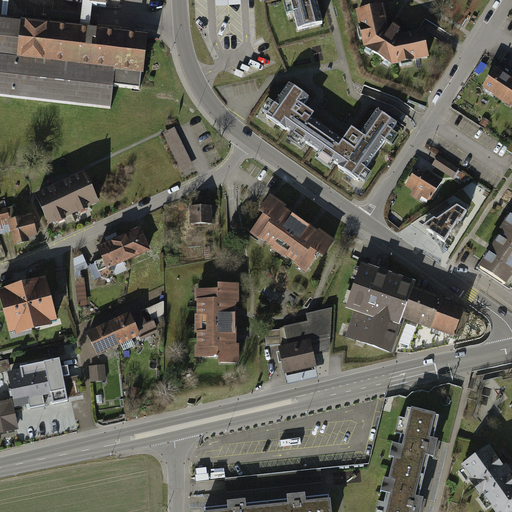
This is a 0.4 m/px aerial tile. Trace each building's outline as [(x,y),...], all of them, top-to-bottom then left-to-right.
[(84,0),(84,5),(121,9),(121,0),(84,0)] [(287,0),(295,31),(321,25),(314,0),(287,0)] [(380,9),(355,16),(365,53),(390,67),(429,60),(422,33),(391,37),(380,9)] [(23,20),(15,99),(111,109),(113,87),(140,90),(142,73),(145,73),(149,33),(79,25),(80,15),(49,11),(49,18),(24,15),(23,20)] [(0,96),(15,99),(23,20),(0,17),(0,96)] [(511,86),(511,80),(493,67),(478,88),(500,103),(511,86)] [(306,99),(287,86),(264,119),(284,132),(284,131),(309,148),(322,131),(307,121),(310,117),(299,109),(306,99)] [(511,86),(500,103),(511,111),(511,86)] [(341,145),(322,131),(309,148),(337,167),(335,169),(356,183),(395,126),(376,113),(359,138),(350,132),(341,145)] [(164,135),(182,172),(194,167),(176,130),(164,135)] [(460,169),(440,156),(434,167),(454,179),(460,169)] [(88,172),(36,194),(49,225),(101,202),(88,172)] [(423,172),(411,190),(431,203),(443,185),(423,172)] [(272,250),(279,255),(304,220),(292,212),(293,210),(272,196),(261,212),(265,215),(251,235),(261,242),(263,240),(273,247),(272,250)] [(511,207),(500,226),(511,232),(511,207)] [(7,209),(0,210),(0,221),(10,219),(7,209)] [(192,210),(193,226),(215,225),(214,209),(192,210)] [(23,217),(8,221),(16,247),(19,246),(41,240),(34,216),(24,219),(23,217)] [(430,217),(417,236),(436,249),(446,236),(451,240),(461,225),(448,216),(442,225),(430,217)] [(319,231),(304,220),(279,255),(286,260),(288,258),(298,265),(297,267),(307,274),(321,255),(325,258),(337,242),(320,230),(319,231)] [(511,232),(500,226),(480,258),(511,276),(511,274),(511,232)] [(139,230),(119,238),(129,263),(150,254),(139,230)] [(119,238),(98,247),(109,271),(129,263),(119,238)] [(79,273),(90,269),(86,259),(75,264),(79,273)] [(390,352),(402,318),(412,290),(394,283),(396,278),(362,266),(347,307),(357,310),(347,337),(390,352)] [(62,275),(57,275),(59,310),(69,309),(68,274),(62,275)] [(48,278),(0,290),(0,293),(11,334),(17,332),(17,335),(55,325),(54,322),(59,320),(48,278)] [(76,283),(77,299),(86,298),(85,282),(76,283)] [(196,316),(196,325),(239,325),(239,316),(239,310),(240,310),(240,285),(220,285),(220,290),(196,291),(196,303),(199,303),(199,316),(196,316)] [(412,290),(402,318),(454,336),(464,308),(412,290)] [(142,312),(131,317),(141,339),(142,341),(160,333),(157,326),(162,324),(163,305),(143,314),(142,312)] [(280,349),(285,372),(316,365),(313,354),(330,350),(332,308),(306,314),(308,322),(284,327),(285,329),(280,330),(265,331),(266,346),(282,345),(282,348),(280,349)] [(130,314),(109,324),(120,348),(122,347),(125,353),(136,348),(134,342),(141,339),(131,317),(130,314)] [(98,358),(120,348),(109,324),(87,334),(98,358)] [(239,339),(239,325),(196,325),(196,334),(199,334),(199,347),(197,347),(197,359),(221,359),(221,364),(241,364),(241,343),(239,343),(239,339)] [(60,361),(47,363),(53,392),(64,389),(67,400),(84,397),(80,378),(64,381),(60,361)] [(54,395),(53,392),(47,363),(9,371),(10,376),(0,378),(0,389),(11,388),(14,401),(16,409),(33,406),(31,400),(54,395)] [(316,365),(285,372),(287,381),(288,385),(318,378),(317,373),(316,365)] [(106,366),(90,368),(92,385),(107,383),(106,366)] [(141,388),(132,387),(131,398),(139,399),(141,388)] [(104,395),(96,396),(98,406),(105,405),(104,395)] [(0,434),(20,430),(16,409),(14,401),(0,403),(0,434)] [(396,458),(393,468),(425,475),(430,455),(436,457),(441,439),(434,438),(440,415),(408,408),(406,419),(398,417),(394,433),(401,435),(400,443),(394,442),(390,457),(396,458)] [(493,506),(497,511),(511,492),(511,475),(511,474),(511,468),(508,463),(505,466),(490,445),(463,465),(465,467),(460,470),(468,481),(473,478),(485,494),(480,497),(488,509),(493,506)] [(420,495),(425,475),(393,468),(391,479),(384,477),(381,490),(388,492),(385,502),(379,501),(375,511),(423,511),(427,497),(420,495)] [(321,469),(226,479),(227,494),(323,484),(321,469)] [(511,511),(511,492),(497,511),(511,511)] [(270,504),(270,511),(332,511),(331,498),(308,500),(308,496),(290,498),(290,502),(270,504)] [(270,511),(270,504),(248,506),(248,502),(229,504),(230,508),(205,510),(205,511),(270,511)]
